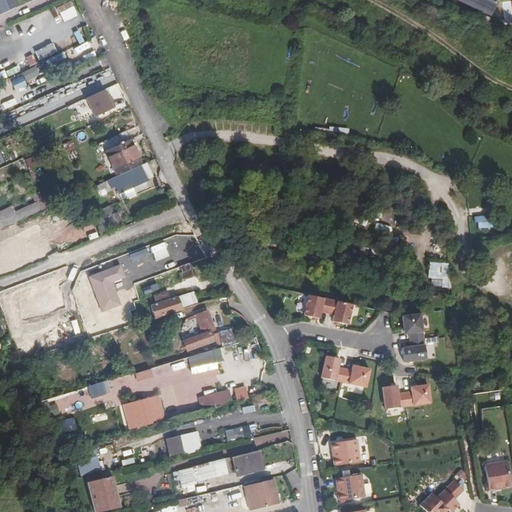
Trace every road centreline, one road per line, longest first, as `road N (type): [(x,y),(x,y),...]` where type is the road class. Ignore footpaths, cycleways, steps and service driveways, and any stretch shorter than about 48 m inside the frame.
road 1 (residential): [(185,200),(88,0)]
road 2 (residential): [(185,200),(94,248),(0,282)]
road 3 (residential): [(308,511),(280,367),(266,342)]
road 4 (residential): [(414,371),(396,369),(387,346),(302,330),(266,342)]
road 5 (residential): [(266,342),(185,200)]
